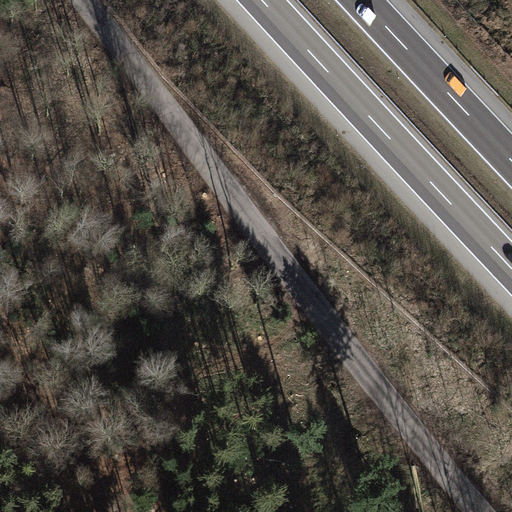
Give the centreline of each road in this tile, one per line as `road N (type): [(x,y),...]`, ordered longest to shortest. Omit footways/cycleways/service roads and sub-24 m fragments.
road 1 (unclassified): [(82,0),(276,259),(486,511)]
road 2 (motorway): [(262,0),(511,268)]
road 3 (motorway): [(511,158),(363,0)]
